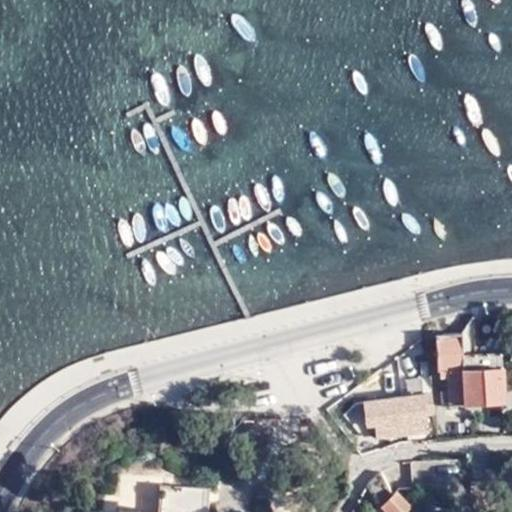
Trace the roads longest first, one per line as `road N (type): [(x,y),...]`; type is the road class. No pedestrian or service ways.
road 1 (secondary): [(301,340),(116,389),(56,423),(0,496)]
road 2 (unclassified): [(511,443),(426,446),(364,472),(313,401),(301,340)]
road 3 (secondary): [(511,292),(475,293),(301,340)]
